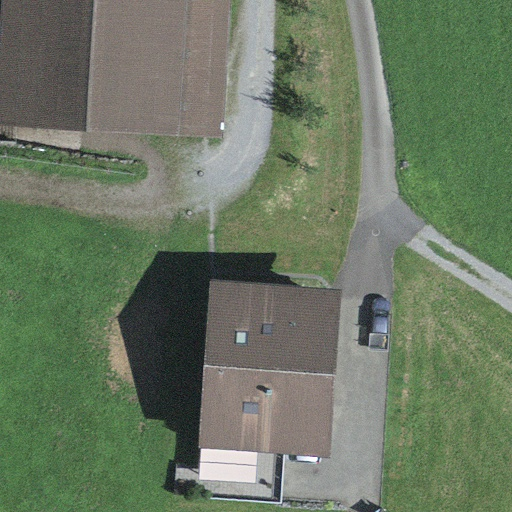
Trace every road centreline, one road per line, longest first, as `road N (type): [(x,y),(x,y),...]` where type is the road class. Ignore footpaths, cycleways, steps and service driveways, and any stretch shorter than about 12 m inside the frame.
road 1 (track): [(361,0),(380,211),(358,478)]
road 2 (track): [(262,0),(256,122),(228,187),(154,204),(0,187)]
road 3 (track): [(380,211),(511,300)]
